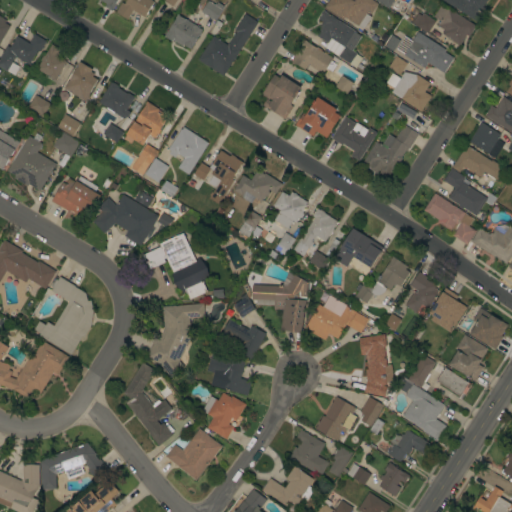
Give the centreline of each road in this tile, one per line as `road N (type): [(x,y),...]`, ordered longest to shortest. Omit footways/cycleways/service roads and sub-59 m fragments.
road 1 (residential): [(40,0),(511,299)]
road 2 (residential): [(0,201),(96,261),(121,290),(115,351),(81,400)]
road 3 (residential): [(0,418),(51,425),(81,400),(184,511)]
road 4 (residential): [(511,29),(392,216)]
road 5 (residential): [(210,511),(297,380)]
road 6 (tertiary): [(426,511),(511,381)]
road 7 (residential): [(299,0),(229,114)]
